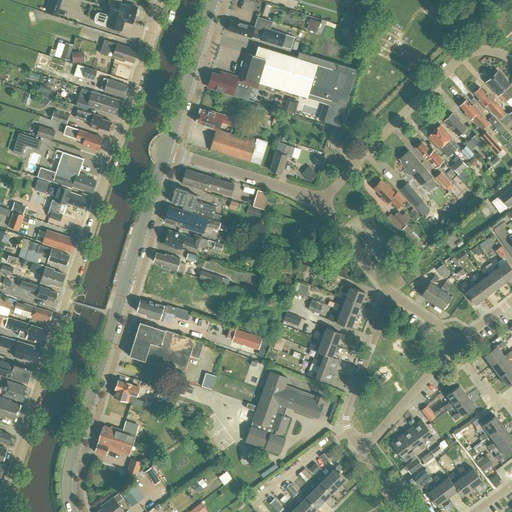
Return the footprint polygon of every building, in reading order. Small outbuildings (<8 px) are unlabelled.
[(50,0),(48,0),(45,12),(56,16),(60,3),(50,0)] [(110,7),(107,16),(99,13),(97,13),(95,15),(94,19),(95,22),(96,23),(106,26),(121,31),(124,21),(132,24),(135,16),(137,15),(138,14),(139,12),(139,10),(137,9),(137,7),(121,2),(120,0),(109,0),(108,3),(109,5),(110,7)] [(431,6),(429,8),(434,14),(437,11),(440,9),(434,3),(431,6)] [(254,27),(230,19),(227,30),(281,46),(285,34),(270,30),(273,21),(257,17),(254,27)] [(316,33),(319,22),(310,19),(306,30),(316,33)] [(116,44),(103,41),(99,54),(107,57),(110,52),(113,53),(112,58),(124,62),(125,60),(134,63),(137,51),(116,44)] [(64,42),(60,57),(69,60),(73,45),(64,42)] [(348,105),(359,70),(354,68),(299,52),(297,58),(268,49),(265,59),(254,56),(245,53),(238,76),(259,83),(263,84),(323,103),(335,107),(330,123),(334,125),(340,126),(347,105),(348,105)] [(73,62),(84,62),(84,51),(72,52),(73,62)] [(83,76),(94,79),(96,71),(79,65),(75,76),(82,78),(83,76)] [(511,87),(498,71),(492,76),(510,97),(511,99),(511,87)] [(259,83),(238,76),(238,77),(228,74),(228,75),(221,73),(220,75),(212,72),(208,87),(233,95),(244,98),(248,86),(252,87),(257,88),(259,83)] [(510,97),(492,76),(486,82),(504,103),(510,97)] [(103,91),(124,98),(128,86),(118,83),(118,81),(108,78),(103,91)] [(48,96),(51,88),(40,84),(37,93),(48,96)] [(480,87),(474,93),(481,100),(479,102),(488,112),(491,109),(505,125),(511,120),(486,92),(485,93),(480,87)] [(115,114),(119,101),(81,89),(75,106),(87,110),(88,104),(99,107),(98,109),(115,114)] [(319,118),(296,111),(299,101),(288,98),(284,111),(320,122),(329,125),(330,123),(335,107),(323,103),(319,118)] [(473,105),(471,106),(466,100),(460,106),(465,112),(464,113),(470,120),(473,118),(482,129),(489,123),(473,105)] [(210,150),(250,162),(250,161),(258,163),(265,141),(256,138),(255,141),(219,130),(221,122),(233,126),(235,118),(208,110),(208,111),(199,109),(195,122),(204,124),(204,126),(216,130),(210,150)] [(111,124),(111,122),(101,119),(102,117),(93,114),(93,115),(77,110),(75,118),(81,119),(91,122),(90,127),(97,129),(98,128),(109,131),(109,129),(111,128),(111,126),(111,124)] [(51,119),(66,124),(69,117),(53,112),(51,119)] [(458,136),(466,128),(453,113),(444,121),(458,136)] [(55,130),(39,125),(36,136),(52,140),(55,130)] [(440,125),(434,130),(453,152),(458,147),(451,138),(452,137),(440,125)] [(102,138),(79,130),(66,126),(63,134),(76,139),(84,142),(82,145),(98,150),(102,138)] [(448,146),(434,130),(427,136),(439,149),(439,148),(448,157),(453,152),(448,146)] [(486,131),(479,137),(496,155),(496,154),(500,158),(505,153),(502,149),(486,131)] [(481,149),(486,145),(476,134),(471,138),(481,149)] [(37,159),(43,141),(29,137),(24,155),(37,159)] [(18,149),(24,150),(27,141),(21,139),(18,149)] [(435,169),(443,161),(433,150),(430,152),(421,141),(415,147),(426,160),(427,160),(435,169)] [(283,154),(286,145),(278,142),(269,171),(281,174),(287,156),(283,154)] [(460,150),(468,159),(474,154),(466,145),(460,150)] [(421,184),(431,175),(409,150),(399,158),(406,166),(405,168),(413,177),(414,176),(421,184)] [(493,166),(500,160),(497,156),(490,162),(493,166)] [(458,175),(467,167),(459,158),(450,166),(458,175)] [(92,192),(96,181),(86,178),(87,176),(76,173),(74,179),(40,168),(37,178),(71,189),(72,186),(92,192)] [(309,182),(317,175),(311,168),(303,176),(309,182)] [(205,190),(206,188),(231,196),(234,184),(186,169),(182,183),(205,190)] [(451,183),(441,172),(435,177),(445,188),(445,187),(448,190),(453,186),(450,183),(451,183)] [(37,179),(34,189),(40,191),(43,181),(37,179)] [(395,193),(381,179),(373,188),(381,196),(379,197),(386,204),(389,200),(397,208),(405,200),(397,192),(395,193)] [(407,182),(399,189),(415,207),(423,200),(407,182)] [(511,185),(491,201),(499,213),(507,206),(511,203),(511,185)] [(85,207),(87,208),(90,199),(88,198),(88,196),(82,194),(81,196),(70,192),(70,191),(59,187),(55,201),(52,200),(48,214),(51,215),(50,218),(60,222),(63,215),(59,214),(63,201),(67,202),(66,204),(84,209),(85,207)] [(183,206),(183,210),(205,217),(205,216),(213,219),(216,208),(196,201),(197,196),(188,193),(189,192),(176,188),(171,203),(183,206)] [(268,193),(257,189),(255,195),(267,199),(268,193)] [(240,204),(230,201),(228,207),(238,211),(240,204)] [(26,206),(14,202),(11,210),(23,214),(26,206)] [(414,207),(409,210),(413,219),(418,216),(414,207)] [(407,221),(398,211),(392,216),(402,227),(407,221)] [(19,230),(24,216),(13,212),(7,226),(19,230)] [(411,233),(409,232),(405,227),(400,231),(413,245),(414,244),(417,241),(411,233)] [(42,230),(38,229),(33,239),(37,241),(42,230)] [(0,231),(0,240),(6,243),(9,236),(0,231)] [(71,252),(75,240),(56,234),(55,235),(52,235),(53,233),(46,231),(42,243),(71,252)] [(193,239),(168,231),(164,244),(173,247),(173,249),(178,250),(179,249),(181,250),(183,244),(198,249),(200,242),(206,244),(207,239),(194,235),(193,239)] [(424,235),(420,239),(413,231),(411,233),(417,241),(414,244),(420,252),(422,250),(419,246),(427,239),(424,235)] [(434,242),(438,238),(433,232),(428,236),(431,239),(434,242)] [(68,262),(69,259),(69,258),(69,256),(62,253),(62,252),(30,242),(27,249),(49,256),(48,260),(55,262),(56,261),(66,265),(67,263),(68,262)] [(221,251),(223,245),(215,242),(213,249),(221,251)] [(477,256),(482,252),(477,245),(472,249),(475,253),(477,256)] [(501,259),(507,254),(501,246),(495,251),(501,259)] [(459,262),(467,256),(463,250),(455,256),(459,262)] [(162,264),(161,267),(171,270),(172,268),(183,271),(184,266),(179,265),(182,258),(169,254),(168,256),(157,252),(155,262),(162,264)] [(17,258),(0,253),(0,254),(0,259),(6,261),(6,262),(15,264),(17,258)] [(196,262),(198,256),(188,253),(186,259),(196,262)] [(444,262),(448,267),(453,263),(450,258),(444,262)] [(201,268),(203,261),(197,259),(195,266),(201,268)] [(491,262),(496,269),(505,282),(511,276),(511,269),(506,261),(498,267),(497,264),(498,263),(495,259),(491,262)] [(0,270),(11,274),(13,268),(0,263),(0,270)] [(60,287),(64,274),(54,271),(54,269),(33,263),(30,271),(42,275),(40,283),(49,285),(49,284),(60,287)] [(401,273),(410,267),(406,263),(398,269),(401,273)] [(442,278),(448,273),(440,263),(434,268),(442,278)] [(404,278),(413,272),(410,267),(401,273),(404,278)] [(495,289),(505,282),(496,269),(488,274),(486,272),(488,271),(485,267),(480,270),(485,276),(495,289)] [(222,277),(201,270),(199,278),(220,284),(222,277)] [(329,281),(332,275),(319,270),(317,276),(329,281)] [(408,283),(416,277),(413,272),(404,278),(408,283)] [(485,297),(495,289),(485,276),(478,281),(476,279),(478,278),(475,274),(470,277),(475,284),(485,297)] [(431,302),(440,289),(432,283),(434,281),(435,282),(438,278),(434,275),(420,295),(431,302)] [(229,279),(222,277),(220,284),(232,288),(232,286),(228,284),(229,279)] [(40,286),(39,287),(21,280),(19,286),(37,293),(36,297),(43,299),(44,298),(54,301),(54,300),(56,298),(57,296),(56,295),(57,293),(49,290),(49,289),(40,286)] [(298,292),(301,284),(296,282),(293,290),(298,292)] [(446,289),(449,285),(444,282),(440,289),(431,302),(441,309),(450,296),(443,291),(444,288),(446,289)] [(485,297),(475,284),(468,289),(466,287),(467,286),(464,282),(460,285),(474,304),(485,297)] [(304,296),(308,287),(301,284),(298,292),(297,294),(304,296)] [(359,304),(364,292),(349,286),(346,295),(343,294),(343,292),(338,290),(337,295),(344,298),(359,304)] [(0,305),(10,309),(12,302),(0,297),(0,305)] [(355,316),(359,304),(344,298),(341,307),(338,305),(339,304),(334,302),(332,307),(340,310),(355,316)] [(188,320),(191,312),(167,305),(167,307),(150,302),(150,303),(141,300),(137,311),(146,314),(145,316),(147,316),(148,318),(150,319),(152,318),(162,321),(165,311),(175,314),(175,316),(188,320)] [(308,310),(319,314),(322,305),(316,303),(317,302),(311,300),(308,310)] [(52,312),(51,312),(24,304),(17,301),(14,308),(22,310),(20,315),(30,318),(30,317),(45,322),(46,320),(49,321),(48,321),(49,321),(52,312)] [(350,327),(355,316),(340,310),(337,318),(334,317),(334,316),(329,314),(327,319),(350,327)] [(297,325),(300,318),(287,313),(285,320),(297,325)] [(43,343),(47,331),(0,314),(0,325),(20,332),(18,336),(35,342),(36,340),(43,343)] [(140,322),(129,356),(184,373),(190,355),(199,358),(204,342),(140,322)] [(282,338),(285,329),(280,327),(277,336),(278,336),(282,338)] [(336,346),(341,333),(326,327),(323,336),(320,335),(320,334),(315,332),(313,337),(321,340),(336,346)] [(258,350),(262,337),(235,329),(231,341),(258,350)] [(41,351),(33,348),(34,346),(2,336),(0,341),(0,345),(16,350),(15,350),(21,351),(19,357),(29,361),(30,359),(38,362),(41,351)] [(285,339),(282,338),(278,336),(273,348),(281,351),(285,339)] [(332,356),(336,346),(321,340),(318,348),(315,347),(316,346),(311,344),(309,349),(323,354),(323,353),(332,356)] [(483,355),(491,365),(504,356),(498,348),(500,347),(501,348),(506,345),(503,341),(483,355)] [(511,353),(510,351),(504,356),(491,365),(498,375),(511,366),(506,359),(508,357),(509,358),(511,355),(511,353)] [(270,352),(267,357),(273,360),(275,354),(270,352)] [(338,359),(332,356),(323,353),(323,354),(320,362),(317,361),(317,360),(313,358),(311,363),(318,366),(333,372),(338,359)] [(15,365),(0,360),(0,374),(27,383),(31,370),(20,367),(20,365),(16,364),(15,365)] [(511,365),(511,366),(498,375),(506,386),(511,381),(511,365)] [(329,383),(333,372),(318,366),(315,374),(312,373),(313,372),(308,370),(306,374),(329,383)] [(287,378),(270,371),(258,406),(248,403),(246,408),(256,411),(245,441),(280,454),(285,438),(280,437),(282,432),(284,433),(289,418),(283,416),(287,406),(318,418),(322,405),(326,406),(328,399),(317,395),(316,396),(285,385),(287,378)] [(213,386),(216,376),(205,373),(201,383),(213,386)] [(115,389),(116,389),(113,397),(128,401),(134,403),(133,404),(159,412),(163,401),(153,397),(151,403),(136,398),(139,387),(131,384),(127,382),(126,383),(118,380),(118,382),(116,383),(115,386),(116,387),(115,389)] [(21,401),(26,387),(7,381),(4,387),(1,385),(1,384),(0,383),(0,393),(2,394),(2,395),(21,401)] [(447,410),(453,405),(467,396),(459,385),(446,395),(451,402),(449,404),(448,403),(444,406),(447,410)] [(454,420),(474,406),(467,396),(453,405),(459,412),(457,414),(456,413),(451,416),(454,420)] [(17,414),(20,405),(11,402),(12,401),(0,397),(0,407),(8,410),(8,411),(17,414)] [(434,417),(426,406),(421,410),(429,421),(434,417)] [(15,420),(17,414),(8,411),(8,410),(0,407),(0,417),(5,419),(6,417),(15,420)] [(460,427),(470,420),(465,414),(455,421),(460,427)] [(487,432),(484,434),(483,432),(479,435),(482,440),(489,435),(502,425),(494,415),(481,424),(487,432)] [(431,442),(435,439),(421,420),(411,427),(420,440),(427,434),(429,437),(428,438),(431,442)] [(449,437),(448,436),(436,420),(432,424),(440,435),(439,435),(444,441),(449,437)] [(129,455),(139,425),(125,421),(123,430),(111,426),(110,428),(102,426),(96,445),(108,448),(129,455)] [(496,445),(509,436),(502,425),(489,435),(494,442),(492,444),(491,443),(487,446),(490,450),(496,445)] [(425,446),(420,440),(411,427),(401,434),(410,447),(417,442),(419,444),(418,445),(421,449),(425,446)] [(0,440),(7,443),(10,435),(1,432),(1,430),(0,429),(0,440)] [(401,434),(390,442),(399,455),(404,461),(411,457),(415,454),(410,447),(401,434)] [(448,446),(456,440),(451,434),(448,436),(449,437),(444,441),(448,446)] [(511,449),(511,439),(509,436),(496,445),(502,452),(499,454),(498,453),(494,456),(497,460),(511,449)] [(462,459),(467,455),(458,443),(453,447),(462,459)] [(108,448),(96,445),(94,452),(105,455),(108,448)] [(438,445),(430,451),(434,456),(442,450),(438,445)] [(429,452),(420,458),(424,464),(433,457),(429,452)] [(323,453),(319,456),(325,462),(328,459),(323,453)] [(492,464),(486,455),(477,462),(483,471),(492,464)] [(416,457),(404,466),(410,474),(422,465),(416,457)] [(131,458),(129,465),(139,468),(141,461),(131,458)] [(314,474),(320,468),(315,463),(309,469),(314,474)] [(457,469),(462,475),(471,488),(481,481),(472,468),(465,473),(463,471),(464,470),(461,466),(457,469)] [(155,485),(160,481),(151,468),(145,472),(155,485)] [(328,471),(324,475),(337,487),(345,479),(334,468),(329,473),(328,471)] [(418,481),(428,474),(424,468),(414,475),(418,481)] [(219,477),(223,484),(229,480),(224,473),(219,477)] [(462,475),(455,480),(453,478),(454,477),(451,473),(447,476),(447,477),(457,489),(456,490),(460,496),(471,488),(462,475)] [(457,489),(447,477),(440,482),(438,479),(439,478),(436,474),(432,477),(437,484),(447,497),(456,490),(457,489)] [(337,487),(324,475),(321,478),(323,479),(319,483),(330,494),(337,487)] [(196,483),(200,489),(206,485),(202,479),(196,483)] [(437,484),(430,489),(428,487),(429,486),(426,482),(422,485),(436,505),(447,497),(437,484)] [(290,483),(285,488),(293,497),(298,492),(290,483)] [(330,494),(319,483),(315,487),(314,485),(311,488),(323,501),(330,494)] [(281,487),(276,492),(285,502),(290,497),(281,487)] [(323,501),(311,488),(307,492),(309,494),(305,497),(316,508),(323,501)] [(101,506),(103,508),(96,511),(124,511),(117,502),(123,499),(130,508),(141,501),(133,490),(122,497),(119,493),(101,506)] [(306,511),(311,511),(316,508),(305,497),(301,501),(299,499),(297,502),(306,511)] [(269,503),(278,511),(283,507),(274,498),(269,503)] [(306,511),(297,502),(293,506),(295,508),(291,511),(292,511),(306,511)]
